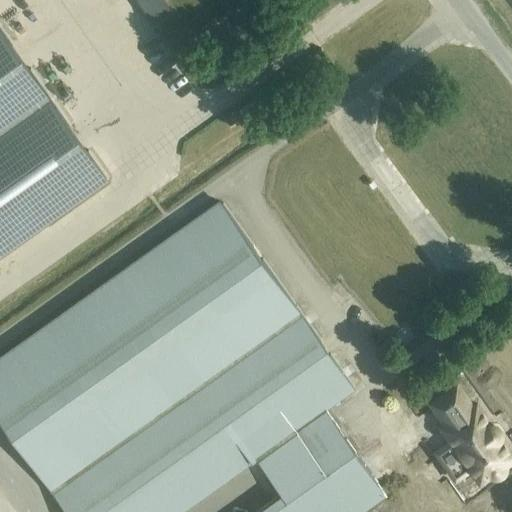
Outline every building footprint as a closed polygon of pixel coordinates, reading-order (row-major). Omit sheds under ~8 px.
[(246,9),(259,29),(270,21),(258,2),(246,9)] [(0,254),(108,178),(0,25),(0,254)] [(235,45),(222,25),(211,33),(223,53),(235,45)] [(132,158),(118,168),(123,176),(138,166),(132,158)] [(355,388),(296,306),(223,203),(0,361),(0,419),(46,484),(65,511),(182,511),(257,460),(282,495),(293,511),(362,511),(386,495),(384,492),(377,482),(325,409),(355,388)] [(451,411),(428,428),(442,449),(437,452),(475,506),(509,482),(471,428),(466,432),(451,411)] [(413,493),(438,480),(416,438),(391,451),(413,493)] [(387,464),(375,473),(392,495),(393,494),(402,506),(412,499),(387,464)] [(293,511),(282,495),(258,511),(293,511)]
